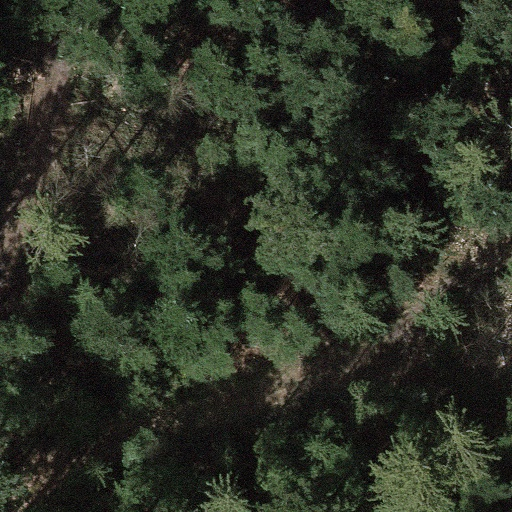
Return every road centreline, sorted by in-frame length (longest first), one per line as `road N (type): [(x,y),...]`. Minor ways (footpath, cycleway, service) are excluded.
road 1 (track): [(511,243),(354,329),(0,499)]
road 2 (track): [(0,220),(28,168),(61,0)]
